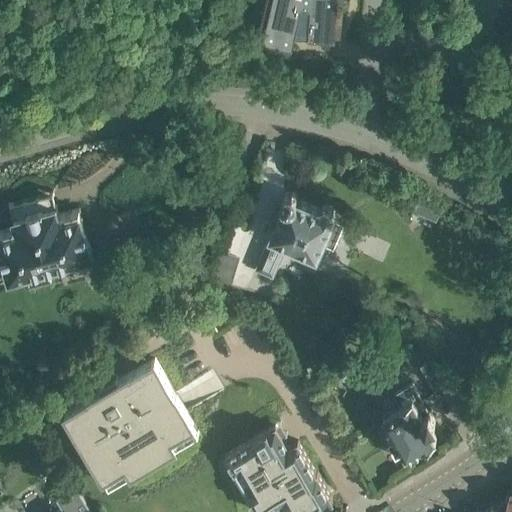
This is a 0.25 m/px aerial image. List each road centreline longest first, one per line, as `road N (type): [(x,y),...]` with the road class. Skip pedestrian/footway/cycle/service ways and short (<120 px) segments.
road 1 (residential): [(511,209),(360,137),(250,106),(175,99),(101,111),(0,144)]
road 2 (tertiary): [(397,511),(511,433)]
